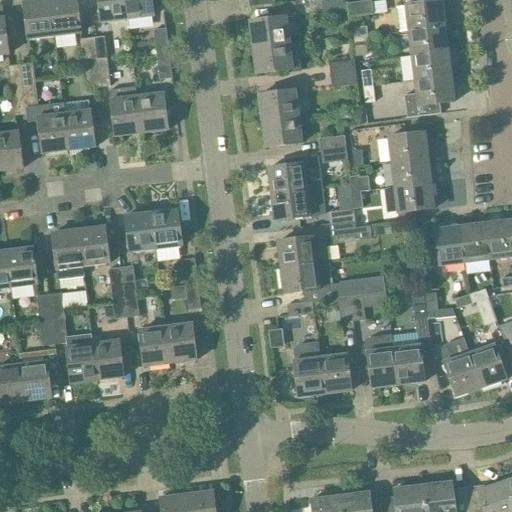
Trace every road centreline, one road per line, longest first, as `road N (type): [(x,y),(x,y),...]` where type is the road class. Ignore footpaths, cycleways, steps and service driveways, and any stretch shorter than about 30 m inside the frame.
road 1 (residential): [(214,168),(247,437)]
road 2 (residential): [(511,433),(437,441),(316,431),(247,437)]
road 3 (residential): [(0,469),(247,437)]
road 4 (residential): [(0,209),(100,182),(214,168)]
road 5 (residential): [(193,0),(214,168)]
road 6 (residential): [(511,150),(495,0)]
